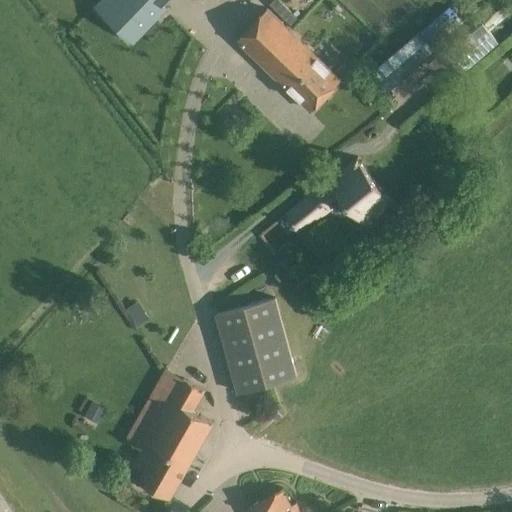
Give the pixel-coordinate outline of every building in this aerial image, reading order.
[(106,0),(139,32),(167,3),(164,0),(106,0)] [(268,9),(238,41),(310,109),(340,78),(300,40),(268,9)] [(418,33),(370,74),(386,94),(435,52),(418,33)] [(287,215),(300,232),(337,202),(337,205),(341,209),(345,210),(349,207),(363,224),(391,201),(357,159),(287,215)] [(374,237),(367,243),(373,252),(381,247),(374,237)] [(301,288),(321,271),(311,259),(291,276),(301,288)] [(275,297),(217,313),(238,391),(297,375),(275,297)] [(137,323),(146,317),(134,302),(126,308),(137,323)] [(140,480),(170,497),(212,422),(194,411),(205,390),(166,368),(126,437),(155,455),(140,480)] [(252,504),(247,507),(250,511),(300,511),(296,502),(291,505),(283,489),(278,491),(277,491),(252,504)]
